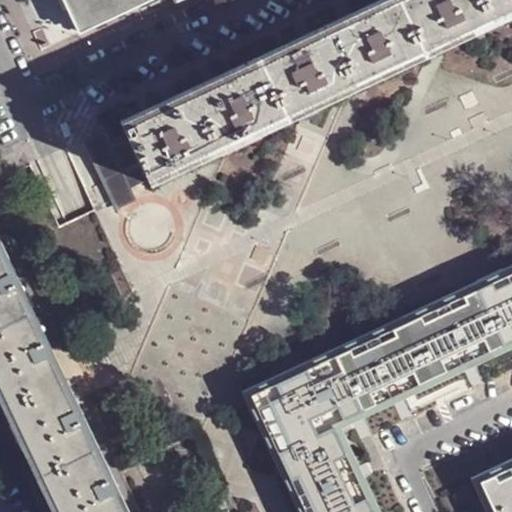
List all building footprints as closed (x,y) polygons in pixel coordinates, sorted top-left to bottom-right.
[(66,0),(81,31),(131,7),(147,0),(66,0)] [(96,149),(101,160),(132,144),(149,179),(511,8),(511,0),(395,0),(125,127),(128,133),(117,138),(96,149)] [(88,131),(96,149),(117,138),(109,121),(88,131)] [(132,144),(101,160),(120,200),(137,193),(134,187),(149,179),(132,144)] [(0,238),(0,251),(50,357),(55,354),(0,238)] [(0,385),(11,409),(29,446),(60,511),(123,511),(75,408),(63,383),(50,357),(0,251),(0,385)] [(511,272),(511,265),(243,392),(298,511),(306,511),(252,395),(511,272)] [(511,272),(252,395),(306,511),(374,511),(333,423),(511,339),(511,272)] [(55,354),(50,357),(63,383),(75,408),(80,407),(67,380),(55,354)] [(0,385),(0,398),(6,411),(19,437),(24,449),(29,446),(11,409),(0,385)] [(129,511),(80,407),(75,408),(123,511),(129,511)] [(60,511),(29,446),(24,449),(43,488),(54,511),(60,511)] [(511,511),(511,467),(481,482),(495,511),(511,511)] [(221,511),(216,501),(215,498),(199,505),(202,511),(221,511)] [(228,511),(222,498),(216,501),(221,511),(228,511)]
